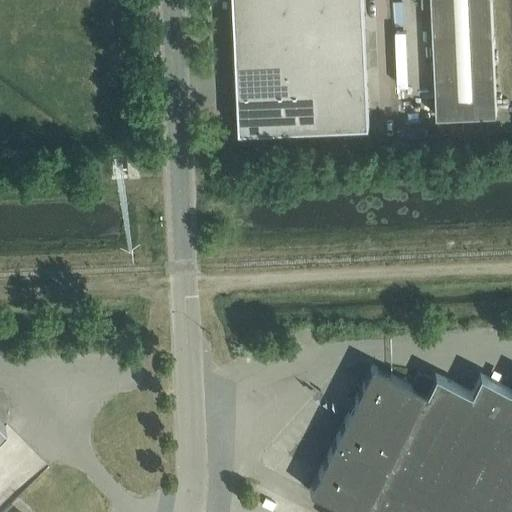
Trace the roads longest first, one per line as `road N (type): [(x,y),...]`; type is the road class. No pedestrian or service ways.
road 1 (unclassified): [(186,511),(168,0)]
road 2 (track): [(511,267),(182,282)]
